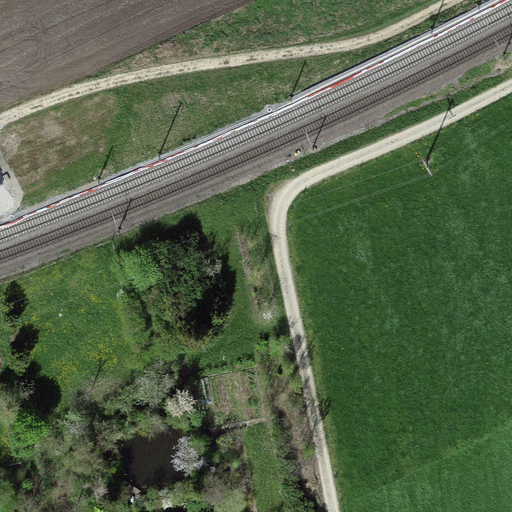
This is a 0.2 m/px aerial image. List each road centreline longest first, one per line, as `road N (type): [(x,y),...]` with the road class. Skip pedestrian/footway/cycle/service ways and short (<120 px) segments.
road 1 (track): [(337,511),(283,198),(511,83)]
road 2 (track): [(0,128),(162,77),(358,48),(466,0)]
